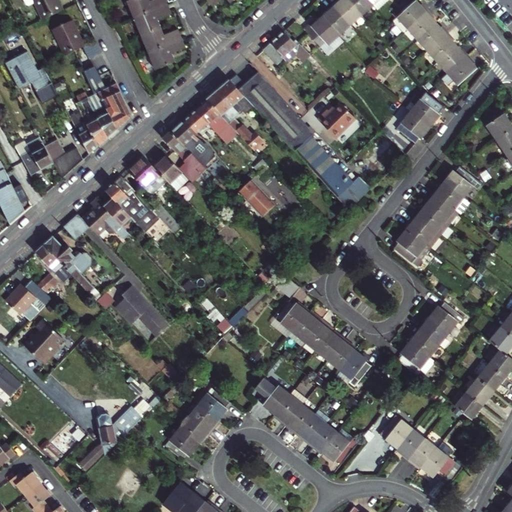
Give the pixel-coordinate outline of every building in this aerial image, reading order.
[(34,3),(42,20),(63,10),(57,0),(22,0),(25,5),(28,6),(34,3)] [(130,0),(127,1),(135,19),(168,5),(165,0),(152,0),(150,1),(149,0),(130,0)] [(337,0),(332,5),(350,25),(362,15),(348,0),(341,0),(342,0),(341,0),(337,0)] [(348,0),(362,15),(373,5),(368,0),(348,0)] [(368,0),(373,5),(377,9),(387,0),(368,0)] [(403,32),(407,29),(428,10),(422,4),(420,5),(416,0),(409,6),(403,12),(401,13),(397,17),(396,19),(393,20),(403,32)] [(403,12),(409,6),(404,1),(398,6),(403,12)] [(142,36),(161,27),(158,20),(172,14),(168,5),(135,19),(142,36)] [(323,17),(339,35),(350,25),(332,5),(326,11),(327,13),(323,17)] [(392,14),(396,19),(397,17),(401,13),(397,9),(392,14)] [(428,10),(407,29),(417,40),(436,24),(433,19),(435,17),(428,10)] [(328,45),(338,36),(339,35),(323,17),(317,22),(306,32),(320,46),(324,42),(328,45)] [(303,29),(306,32),(317,22),(314,19),(303,29)] [(65,55),(82,47),(75,32),(77,31),(71,21),(52,30),(65,55)] [(440,28),(436,24),(417,40),(427,51),(448,33),(442,26),(440,28)] [(149,53),(181,39),(177,29),(164,35),(161,27),(142,36),(149,53)] [(84,46),(77,31),(75,32),(82,47),(84,46)] [(263,50),(276,64),(281,59),(296,46),(307,59),(311,56),(296,39),(294,41),(284,31),(263,50)] [(454,40),(448,33),(427,51),(438,63),(456,46),(452,42),(454,40)] [(343,41),(338,36),(328,45),(324,42),(320,46),(319,47),(327,56),(343,41)] [(185,48),(181,39),(149,53),(156,70),(175,62),(172,54),(185,48)] [(86,53),(98,47),(96,42),(83,48),(86,53)] [(296,46),(281,59),(286,64),(297,54),(304,62),(307,59),(296,46)] [(456,46),(438,63),(448,74),(468,56),(462,48),(460,50),(456,46)] [(100,51),(98,47),(86,53),(89,59),(94,56),(93,55),(100,51)] [(20,88),(29,83),(32,81),(34,85),(40,96),(55,88),(34,49),(7,64),(20,88)] [(468,56),(448,74),(442,79),(448,86),(454,81),(458,85),(477,69),(472,64),(474,62),(468,56)] [(417,70),(413,65),(408,68),(412,73),(417,70)] [(369,66),(364,72),(368,74),(372,68),(369,66)] [(230,80),(254,107),(294,151),(312,136),(313,134),(316,137),(319,135),(315,131),(314,132),(259,71),(245,83),(236,74),(230,80)] [(230,80),(206,100),(229,124),(254,150),(264,141),(256,132),(252,135),(243,124),(241,125),(235,118),(244,111),(246,113),(254,107),(230,80)] [(429,91),(433,87),(428,82),(424,85),(429,91)] [(125,123),(131,118),(131,114),(116,84),(109,88),(125,123)] [(101,97),(103,100),(117,130),(125,123),(109,88),(100,92),(98,87),(92,89),(95,95),(99,93),(101,97)] [(88,98),(85,92),(76,96),(79,102),(82,101),(88,98)] [(406,107),(411,111),(431,127),(440,115),(439,114),(443,108),(424,94),(420,100),(414,97),(406,107)] [(92,96),(88,98),(108,138),(117,130),(103,100),(96,104),(94,100),(92,96)] [(108,138),(88,98),(82,101),(87,111),(82,114),(99,146),(108,138)] [(325,106),(316,115),(334,134),(353,117),(337,99),(327,108),(325,106)] [(229,124),(206,100),(195,110),(211,127),(217,134),(229,124)] [(184,120),(196,135),(206,126),(208,129),(211,127),(195,110),(184,120)] [(431,127),(411,111),(397,129),(415,143),(419,138),(421,139),(431,127)] [(74,113),(69,116),(90,154),(99,146),(82,114),(81,112),(75,115),(74,113)] [(511,125),(504,113),(487,125),(497,140),(511,130),(511,125)] [(181,122),(171,132),(204,167),(216,157),(215,152),(206,143),(204,144),(199,139),(194,136),(196,135),(184,120),(181,122)] [(511,130),(497,140),(507,155),(511,152),(511,130)] [(203,131),(200,136),(208,142),(212,137),(203,131)] [(171,132),(163,139),(178,155),(183,151),(188,156),(184,160),(199,176),(206,169),(204,167),(171,132)] [(294,151),(337,198),(354,182),(312,136),(294,151)] [(15,146),(31,175),(53,163),(45,147),(39,137),(26,144),(25,141),(15,146)] [(84,160),(77,148),(65,155),(57,141),(45,147),(53,163),(62,179),(84,160)] [(268,165),(255,152),(248,157),(262,171),(268,165)] [(143,156),(127,171),(151,196),(167,181),(155,169),(154,167),(143,156)] [(167,181),(169,184),(182,172),(167,156),(160,162),(154,167),(155,169),(167,181)] [(22,204),(30,200),(22,185),(15,189),(0,161),(0,202),(5,213),(22,204)] [(454,170),(444,182),(464,198),(474,186),(478,189),(482,183),(460,166),(456,171),(454,170)] [(106,190),(114,199),(131,218),(136,223),(152,209),(122,176),(106,190)] [(354,182),(337,198),(348,211),(370,188),(359,176),(354,182)] [(439,185),(433,192),(455,210),(464,198),(444,182),(436,176),(435,179),(440,183),(442,185),(440,187),(439,185)] [(233,197),(224,187),(220,183),(217,180),(210,187),(226,204),(233,197)] [(247,200),(260,188),(252,180),(246,185),(244,187),(239,192),(247,200)] [(468,201),(478,189),(474,186),(464,198),(468,201)] [(247,200),(254,208),(268,196),(260,188),(247,200)] [(426,206),(449,225),(459,213),(455,210),(433,192),(427,200),(429,202),(426,206)] [(263,217),(276,205),(268,196),(254,208),(263,217)] [(90,226),(98,235),(106,228),(110,233),(115,233),(116,233),(122,239),(127,239),(131,235),(122,225),(104,206),(97,198),(91,204),(95,208),(83,218),(90,226)] [(104,206),(122,225),(131,218),(114,199),(104,206)] [(22,204),(5,213),(12,224),(26,211),(22,204)] [(153,210),(175,234),(178,231),(182,228),(160,204),(153,210)] [(440,237),(449,225),(426,206),(422,210),(420,209),(414,216),(435,234),(440,237)] [(152,210),(139,222),(146,229),(159,217),(152,210)] [(75,239),(90,226),(83,218),(79,215),(64,228),(75,239)] [(410,225),(406,230),(426,245),(430,249),(440,237),(435,234),(414,216),(408,223),(410,225)] [(466,229),(471,233),(475,228),(470,224),(466,229)] [(426,245),(406,230),(397,241),(399,243),(395,248),(418,267),(422,261),(421,260),(430,249),(426,245)] [(64,248),(54,236),(45,244),(72,275),(97,301),(102,297),(94,288),(82,274),(84,272),(91,265),(91,258),(87,253),(80,252),(76,257),(71,252),(73,250),(68,245),(64,248)] [(456,240),(452,246),(457,250),(462,244),(456,240)] [(63,283),(72,275),(45,244),(36,253),(63,283)] [(442,256),(447,260),(453,253),(448,249),(442,256)] [(97,286),(84,272),(82,274),(94,288),(97,286)] [(269,280),(262,272),(257,276),(264,284),(269,280)] [(50,274),(38,285),(46,292),(52,286),(54,288),(59,284),(50,274)] [(283,280),(278,285),(291,299),(301,288),(295,283),(287,277),(283,280)] [(45,305),(52,298),(38,285),(37,284),(32,280),(25,287),(22,284),(6,301),(21,315),(22,313),(30,321),(45,305)] [(125,298),(116,306),(132,323),(140,317),(157,336),(168,326),(131,286),(122,294),(125,298)] [(245,309),(248,313),(269,292),(265,287),(243,308),(245,309)] [(100,299),(107,307),(116,299),(109,291),(100,299)] [(230,323),(206,298),(201,302),(211,313),(206,317),(212,323),(217,319),(220,323),(217,326),(224,333),(232,326),(230,323)] [(275,318),(293,332),(308,313),(296,303),(295,304),(290,300),(275,318)] [(429,318),(449,333),(458,322),(461,324),(465,318),(445,302),(441,307),(439,305),(429,318)] [(245,309),(230,323),(232,326),(233,328),(248,313),(245,309)] [(305,342),(322,320),(314,314),(312,316),(308,313),(293,332),(289,336),(301,346),(305,342)] [(511,314),(501,327),(511,336),(511,314)] [(272,323),(289,336),(293,332),(275,318),(272,323)] [(418,328),(439,345),(449,333),(429,318),(425,322),(424,321),(418,328)] [(34,334),(24,345),(46,365),(61,348),(58,346),(64,339),(43,320),(36,327),(42,332),(37,337),(34,334)] [(329,326),(322,320),(305,342),(317,351),(332,332),(327,328),(329,326)] [(91,322),(85,328),(90,333),(90,334),(97,327),(91,322)] [(506,355),(511,347),(511,336),(501,327),(490,342),(500,350),(506,355)] [(410,342),(430,357),(439,345),(418,328),(412,335),(414,337),(410,342)] [(332,332),(317,351),(328,360),(345,339),(338,333),(336,335),(332,332)] [(353,345),(345,339),(328,360),(340,370),(356,350),(351,347),(353,345)] [(420,369),(430,357),(410,342),(400,354),(402,355),(398,360),(419,377),(423,371),(420,369)] [(477,354),(469,348),(468,349),(466,352),(473,358),(477,354)] [(356,350),(340,370),(352,380),(350,383),(355,387),(372,366),(366,362),(368,359),(356,350)] [(511,368),(511,359),(506,355),(500,350),(489,364),(505,377),(511,368)] [(304,364),(298,359),(295,364),(300,368),(304,364)] [(505,377),(489,364),(478,378),(494,391),(505,377)] [(0,383),(2,385),(1,386),(11,395),(20,385),(0,365),(0,383)] [(163,372),(175,385),(181,379),(169,367),(163,372)] [(324,381),(316,375),(313,380),(318,385),(320,386),(324,381)] [(263,405),(275,414),(291,394),(279,386),(283,381),(277,377),(259,399),(264,403),(263,405)] [(494,391),(478,378),(467,392),(483,404),(494,391)] [(164,397),(168,400),(179,389),(176,386),(164,397)] [(198,404),(218,420),(227,408),(225,407),(230,402),(212,388),(208,393),(207,393),(198,404)] [(286,425),(303,404),(307,398),(295,389),(291,394),(275,414),(280,418),(278,419),(286,425)] [(472,419),(483,404),(467,392),(456,406),(464,414),(472,419)] [(143,417),(152,409),(143,400),(134,408),(143,417)] [(330,405),(336,410),(340,405),(334,400),(330,405)] [(442,406),(447,410),(451,406),(445,401),(442,406)] [(214,425),(218,420),(198,404),(189,417),(210,433),(216,426),(214,425)] [(294,429),(299,433),(314,413),(303,404),(286,425),(292,431),(294,429)] [(105,455),(130,431),(137,424),(140,421),(143,418),(132,406),(129,409),(116,422),(112,425),(110,416),(107,414),(102,415),(99,419),(101,429),(99,429),(103,444),(96,448),(80,463),(81,464),(84,467),(86,469),(102,454),(105,455)] [(302,438),(309,444),(326,423),(330,418),(318,409),(314,413),(299,433),(303,436),(302,438)] [(179,428),(199,444),(203,440),(204,441),(210,433),(189,417),(179,428)] [(386,439),(397,448),(413,429),(401,420),(399,422),(393,418),(381,433),(387,437),(386,439)] [(322,452),(338,432),(326,423),(309,444),(316,449),(318,448),(322,452)] [(130,431),(137,436),(144,430),(137,424),(130,431)] [(81,439),(85,435),(78,428),(74,432),(81,439)] [(189,457),(199,444),(179,428),(169,442),(167,440),(163,445),(183,461),(187,456),(189,457)] [(349,442),(353,437),(341,428),(338,432),(349,442)] [(407,460),(425,438),(413,429),(397,448),(402,452),(400,454),(407,460)] [(358,442),(353,437),(349,442),(338,432),(322,452),(335,462),(337,460),(341,464),(358,442)] [(417,464),(421,468),(437,448),(425,438),(407,460),(415,466),(417,464)] [(0,465),(15,454),(6,443),(0,447),(0,446),(0,465)] [(454,462),(437,448),(421,468),(434,478),(435,476),(440,480),(454,462)] [(57,467),(65,473),(67,471),(60,464),(57,467)] [(21,471),(9,480),(14,486),(16,485),(25,496),(41,483),(32,472),(25,477),(21,471)] [(41,483),(25,496),(34,507),(32,509),(34,511),(40,511),(48,506),(43,500),(50,495),(41,483)] [(177,511),(197,511),(205,502),(193,492),(192,493),(187,489),(170,509),(173,511),(177,511),(178,511),(177,511)] [(511,511),(511,500),(503,511),(504,511),(511,511)] [(0,511),(8,511),(0,501),(0,511)] [(209,505),(205,502),(197,511),(216,511),(219,509),(211,503),(209,505)]
